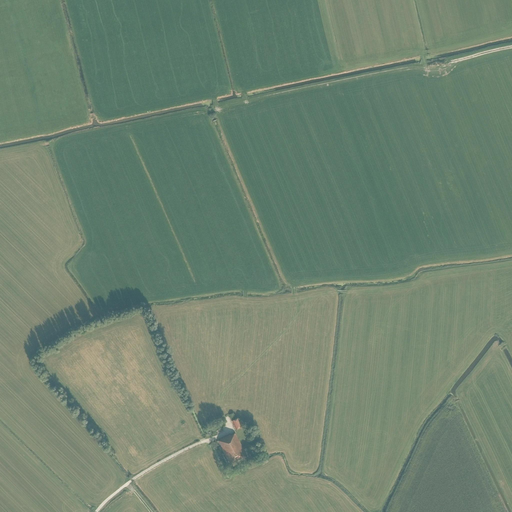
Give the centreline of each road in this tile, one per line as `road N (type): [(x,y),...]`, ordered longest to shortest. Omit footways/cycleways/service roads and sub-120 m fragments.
road 1 (track): [(511,47),(246,104),(215,108),(213,96)]
road 2 (unclassified): [(96,511),(148,469),(210,439)]
